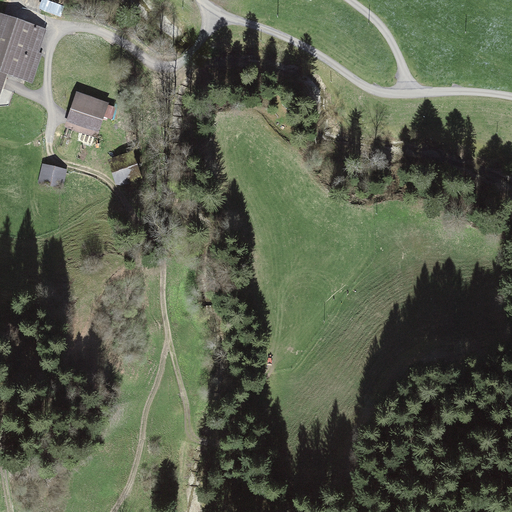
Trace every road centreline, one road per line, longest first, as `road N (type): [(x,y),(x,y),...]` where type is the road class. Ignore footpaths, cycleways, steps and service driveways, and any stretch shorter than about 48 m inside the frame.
road 1 (track): [(114,511),(132,477),(168,340),(155,246),(101,175),(49,153),(47,131),(32,143),(0,142)]
road 2 (track): [(214,12),(189,56),(162,67),(106,31),(59,31),(46,62),(47,131)]
road 3 (track): [(189,431),(206,442),(220,438),(273,362)]
